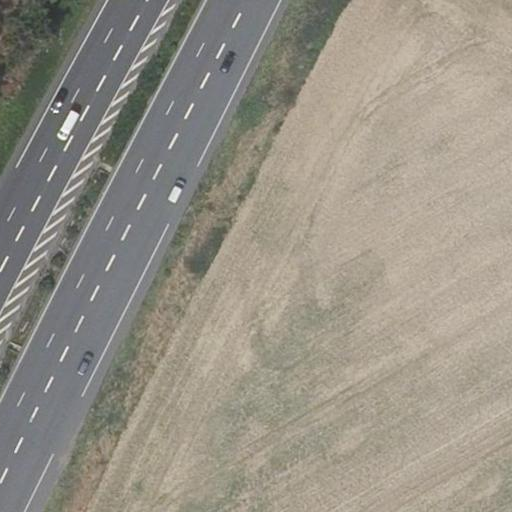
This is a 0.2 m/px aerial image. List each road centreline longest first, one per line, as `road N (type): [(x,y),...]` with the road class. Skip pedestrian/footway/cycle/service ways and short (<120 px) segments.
road 1 (motorway): [(0,482),(241,0)]
road 2 (motorway): [(144,0),(0,276)]
